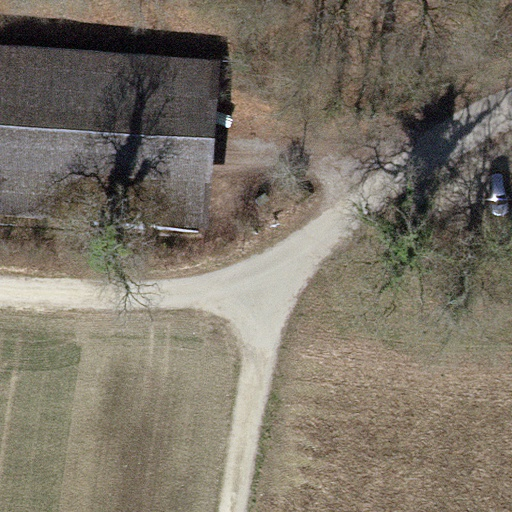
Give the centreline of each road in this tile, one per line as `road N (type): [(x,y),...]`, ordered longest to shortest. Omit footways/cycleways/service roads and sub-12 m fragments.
road 1 (track): [(0,288),(178,298),(260,292)]
road 2 (track): [(260,292),(263,350),(238,511)]
